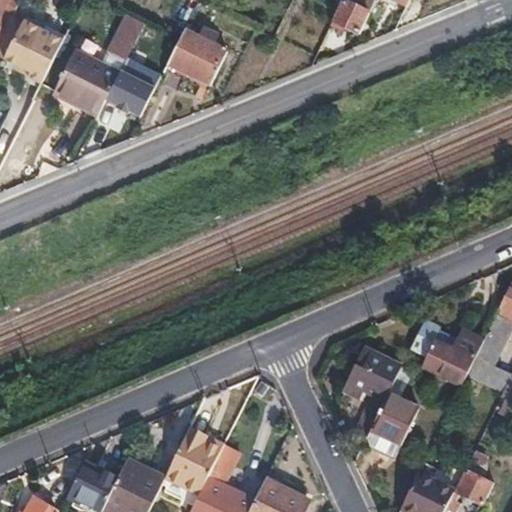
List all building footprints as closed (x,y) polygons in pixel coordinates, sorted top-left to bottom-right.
[(341,0),(328,27),(335,31),(337,25),(359,36),(376,0),(341,0)] [(0,35),(11,14),(1,9),(0,9),(0,12),(2,13),(0,16),(0,35)] [(128,14),(110,50),(126,58),(144,22),(128,14)] [(22,20),(3,58),(29,71),(27,76),(43,82),(65,39),(67,35),(45,25),(43,29),(22,20)] [(183,29),(167,62),(211,83),(228,49),(213,42),(217,33),(203,26),(198,35),(183,29)] [(55,90),(98,112),(104,100),(118,72),(75,51),(55,90)] [(127,112),(139,118),(155,86),(120,69),(118,72),(104,100),(116,106),(115,109),(126,115),(127,112)] [(511,278),(499,307),(496,312),(511,319),(511,278)] [(448,338),(438,333),(444,321),(445,319),(428,311),(414,339),(431,348),(425,360),(435,365),(448,338)] [(452,341),(448,338),(435,365),(464,379),(476,355),(487,332),(463,320),(459,328),(452,341)] [(444,321),(438,333),(448,338),(452,341),(459,328),(444,321)] [(511,335),(490,325),(487,332),(476,355),(492,363),(506,369),(511,356),(511,335)] [(400,367),(362,348),(339,396),(353,403),(360,389),(372,394),(354,433),(365,439),(367,434),(385,398),(400,367)] [(511,370),(509,378),(500,396),(511,402),(511,370)] [(385,398),(367,434),(382,441),(395,448),(413,410),(385,398)] [(395,448),(399,450),(416,415),(417,413),(413,410),(395,448)] [(222,447),(223,444),(190,427),(186,435),(220,451),(222,447)] [(220,451),(186,435),(164,480),(199,496),(220,451)] [(376,452),(390,458),(395,448),(382,441),(376,452)] [(240,455),(222,447),(220,451),(199,496),(191,511),(222,511),(233,490),(224,486),(240,455)] [(395,448),(390,458),(394,460),(399,450),(395,448)] [(418,474),(401,509),(406,511),(442,511),(445,506),(454,489),(464,469),(472,451),(468,448),(465,454),(456,449),(443,475),(430,469),(427,477),(418,474)] [(474,453),(466,470),(476,475),(483,457),(474,453)] [(117,478),(85,460),(67,495),(99,511),(103,505),(117,478)] [(148,511),(162,484),(124,464),(117,478),(103,505),(117,511),(148,511)] [(454,489),(483,504),(493,484),(476,475),(466,470),(464,469),(454,489)] [(511,493),(511,480),(507,479),(503,489),(511,493)] [(301,511),(307,503),(264,482),(254,501),(251,507),(248,511),(301,511)] [(511,511),(511,493),(503,489),(500,495),(501,511),(511,511)] [(254,501),(233,490),(222,511),(248,511),(251,507),(254,501)]
